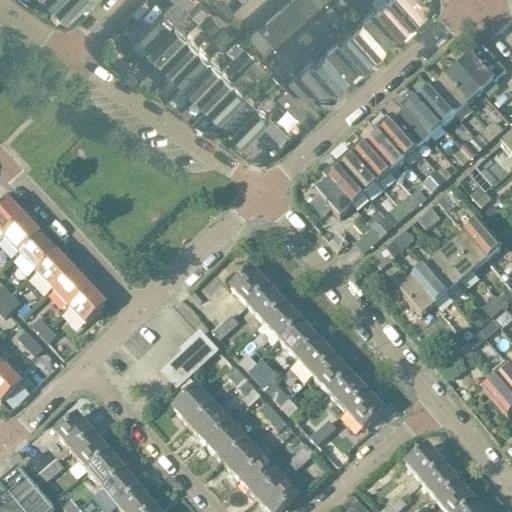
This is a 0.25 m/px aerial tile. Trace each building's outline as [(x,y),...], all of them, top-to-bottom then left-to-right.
[(77,6),(83,0),(59,0),(57,2),(69,14),(77,6)] [(83,0),(77,6),(84,13),(96,0),(83,0)] [(169,0),(170,1),(138,34),(150,45),(173,22),(193,2),(192,2),(190,0),(169,0)] [(294,25),(302,18),(286,0),(279,7),(294,25)] [(302,18),(310,11),(300,0),(286,0),(302,18)] [(300,0),(310,11),(317,5),(313,0),(300,0)] [(347,0),(335,0),(333,2),(338,8),(347,0)] [(408,23),(409,22),(388,0),(380,0),(373,7),(396,33),(397,33),(399,35),(410,25),(408,23)] [(422,12),(420,9),(411,0),(388,0),(409,22),(411,24),(423,14),(421,12),(422,12)] [(215,11),(225,20),(233,11),(224,2),(215,11)] [(330,5),(321,13),(327,20),(336,12),(330,5)] [(286,32),(294,25),(279,7),(271,14),(286,32)] [(394,35),(396,33),(373,7),(361,18),(382,42),(393,33),(394,35)] [(199,21),(206,15),(200,9),(194,16),(199,21)] [(279,39),(286,32),(271,14),(263,21),(279,39)] [(322,32),(328,27),(318,16),(312,22),(322,32)] [(162,56),(185,34),(179,28),(186,22),(180,17),(174,23),(173,22),(151,45),(162,56)] [(382,42),(361,18),(349,28),(370,52),(371,52),(373,54),(384,44),(382,42)] [(211,32),(217,26),(212,20),(205,27),(211,32)] [(271,46),(279,39),(263,21),(255,28),(271,46)] [(309,43),(315,38),(305,27),(300,32),(309,43)] [(263,53),(271,46),(255,28),(247,35),(263,53)] [(358,63),(370,52),(349,28),(337,39),(358,63)] [(229,37),(221,29),(213,38),(221,46),(229,37)] [(174,68),(196,45),(185,34),(162,56),(174,68)] [(345,74),(358,63),(337,39),(324,50),(345,74)] [(235,55),(241,49),(235,43),(229,50),(235,55)] [(185,80),(208,57),(196,45),(174,68),(185,80)] [(493,86),(506,75),(482,48),(455,71),(479,98),(483,95),(488,101),(498,92),(493,86)] [(254,58),(244,49),(235,59),(244,68),(254,58)] [(324,50),(300,72),(322,96),(345,74),(324,50)] [(197,91),(220,68),(208,57),(185,80),(197,91)] [(266,70),(257,61),(247,71),(256,80),(266,70)] [(209,102),(231,80),(220,68),(197,91),(209,102)] [(466,109),(479,98),(455,71),(443,83),(466,109)] [(300,74),(290,82),(311,104),(321,96),(300,74)] [(270,90),(276,83),(271,77),(264,84),(270,90)] [(220,114),(243,91),(231,80),(209,102),(220,114)] [(454,121),(466,109),(443,83),(430,94),(454,121)] [(280,103),(290,93),(284,87),(275,97),(280,103)] [(232,126),(255,103),(243,91),(220,114),(232,126)] [(440,132),(454,121),(430,94),(427,91),(415,102),(418,105),(417,106),(440,132)] [(440,132),(417,106),(418,105),(410,96),(397,108),(404,116),(404,117),(427,144),(440,132)] [(244,138),(267,115),(255,103),(232,126),(244,138)] [(415,155),(427,144),(404,117),(391,128),(395,132),(415,155)] [(415,155),(395,132),(391,128),(385,120),(372,132),(378,139),(386,148),(402,166),(415,155)] [(496,141),(502,135),(494,125),(487,131),(496,141)] [(489,146),(496,141),(487,131),(480,136),(489,146)] [(511,161),(511,138),(500,149),(511,161)] [(402,166),(386,148),(378,139),(366,151),(389,177),(402,166)] [(469,164),(476,158),(468,148),(460,155),(469,164)] [(377,188),(389,177),(366,151),(353,162),(377,188)] [(463,169),(469,164),(460,155),(454,160),(463,169)] [(364,200),(377,188),(353,162),(340,173),(364,200)] [(334,166),(321,178),(327,185),(351,211),(364,200),(340,173),(334,166)] [(444,186),(450,180),(442,171),(435,177),(444,186)] [(431,197),(444,186),(435,177),(429,183),(430,184),(424,189),(431,197)] [(337,223),(351,211),(327,185),(314,196),(337,223)] [(474,206),(484,197),(479,191),(469,200),(474,206)] [(418,209),(425,203),(417,194),(409,200),(418,209)] [(453,212),(461,205),(452,195),(444,202),(445,203),(438,208),(445,217),(452,211),(453,212)] [(480,213),(490,204),(484,197),(474,206),(480,213)] [(412,214),(418,209),(409,200),(404,205),(412,214)] [(0,239),(2,242),(22,223),(5,206),(0,210),(0,239)] [(432,229),(440,223),(431,213),(424,219),(432,229)] [(392,231),(399,226),(390,216),(384,222),(392,231)] [(426,234),(432,229),(424,219),(418,224),(426,234)] [(380,242),(392,231),(384,222),(377,228),(379,230),(374,235),(380,242)] [(19,259),(38,241),(22,223),(2,242),(19,259)] [(485,265),(499,253),(476,226),(462,237),(485,265)] [(507,243),(511,238),(511,229),(511,228),(501,237),(507,243)] [(357,245),(353,248),(361,258),(378,242),(370,233),(364,239),(357,245)] [(407,250),(413,245),(404,235),(398,240),(407,250)] [(472,276),(485,265),(462,237),(449,249),(472,276)] [(338,238),(331,244),(340,254),(346,248),(338,238)] [(400,257),(407,250),(398,240),(391,247),(400,257)] [(35,277),(55,258),(38,241),(19,259),(35,277)] [(391,247),(386,252),(394,262),(400,257),(391,247)] [(460,286),(472,276),(449,249),(437,259),(460,286)] [(380,271),(387,265),(379,256),(372,262),(380,271)] [(51,295),(71,276),(55,258),(35,277),(51,295)] [(447,298),(460,286),(437,259),(424,270),(447,298)] [(434,309),(447,298),(424,270),(411,281),(434,309)] [(244,311),(266,291),(249,273),(228,293),(244,311)] [(68,312),(87,294),(71,276),(51,295),(68,312)] [(420,321),(434,309),(411,281),(397,293),(420,321)] [(0,303),(4,307),(12,299),(3,290),(0,293),(0,303)] [(261,328),(282,308),(266,291),(244,311),(261,328)] [(84,330),(104,311),(87,294),(68,312),(84,330)] [(506,311),(511,305),(511,300),(507,294),(499,301),(506,311)] [(12,316),(21,308),(12,299),(4,307),(12,316)] [(0,319),(4,324),(12,316),(4,307),(0,310),(0,319)] [(277,346),(299,326),(282,308),(261,328),(277,346)] [(227,335),(237,326),(229,319),(220,327),(227,335)] [(481,320),(472,327),(478,334),(487,327),(481,320)] [(38,339),(46,332),(38,324),(31,331),(38,339)] [(294,364),(315,343),(299,326),(277,346),(294,364)] [(218,344),(227,335),(220,327),(211,336),(218,344)] [(47,349),(55,342),(46,332),(38,339),(47,349)] [(186,383),(216,355),(199,336),(180,354),(182,357),(162,376),(161,375),(160,376),(175,393),(178,390),(186,399),(194,392),(186,383)] [(25,353),(32,346),(24,337),(17,344),(25,353)] [(310,381),(332,361),(315,343),(294,364),(310,381)] [(33,362),(40,355),(32,346),(25,353),(33,362)] [(455,356),(462,365),(472,357),(465,349),(455,356)] [(247,377),(255,369),(246,359),(239,367),(247,377)] [(327,399),(348,379),(332,361),(310,381),(327,399)] [(511,374),(509,371),(509,372),(505,366),(491,377),(496,383),(497,382),(511,400),(511,374)] [(256,386),(264,379),(255,369),(247,377),(256,386)] [(234,390),(244,382),(234,371),(225,379),(234,390)] [(0,408),(20,390),(3,372),(0,375),(0,408)] [(343,416),(365,396),(348,379),(327,399),(343,416)] [(244,401),(253,393),(244,382),(234,390),(244,401)] [(506,422),(511,416),(511,400),(497,382),(496,383),(483,394),(506,422)] [(188,431),(212,409),(195,391),(194,392),(186,399),(171,413),(188,431)] [(279,412),(288,403),(279,394),(271,402),(279,412)] [(360,434),(381,414),(365,396),(343,416),(360,434)] [(288,421),(297,413),(288,403),(279,412),(288,421)] [(267,427),(276,419),(266,408),(257,416),(267,427)] [(205,450),(229,427),(212,409),(188,431),(205,450)] [(67,417),(60,422),(65,429),(72,423),(67,417)] [(277,438),(286,429),(276,419),(267,427),(277,438)] [(68,458),(91,438),(75,420),(72,423),(65,429),(52,439),(68,458)] [(325,441),(335,431),(328,424),(318,433),(325,441)] [(221,468),(246,445),(229,427),(205,450),(221,468)] [(315,450),(325,441),(318,433),(308,443),(315,450)] [(83,476),(106,457),(91,438),(68,458),(83,476)] [(238,486),(262,463),(246,445),(221,468),(238,486)] [(302,468),(312,459),(303,450),(294,460),(302,468)] [(418,488),(441,469),(425,450),(402,470),(418,488)] [(99,494),(122,475),(106,457),(83,476),(99,494)] [(292,478),(302,468),(294,460),(284,469),(292,478)] [(255,504),(279,481),(262,463),(238,486),(255,504)] [(53,481),(63,472),(56,464),(46,472),(53,481)] [(434,506),(456,487),(441,469),(418,488),(434,506)] [(50,511),(27,484),(17,472),(0,485),(0,492),(5,498),(0,501),(0,504),(3,509),(0,511),(50,511)] [(43,489),(53,481),(46,472),(35,480),(43,489)] [(113,511),(115,511),(137,493),(122,475),(99,494),(113,511)] [(262,511),(282,511),(296,500),(279,481),(255,504),(262,511)] [(438,511),(464,511),(472,506),(456,487),(434,506),(438,511)] [(152,511),(153,511),(137,493),(115,511),(152,511)] [(361,511),(351,501),(341,510),(342,511),(361,511)] [(388,511),(399,511),(403,509),(396,501),(386,510),(388,511)]
